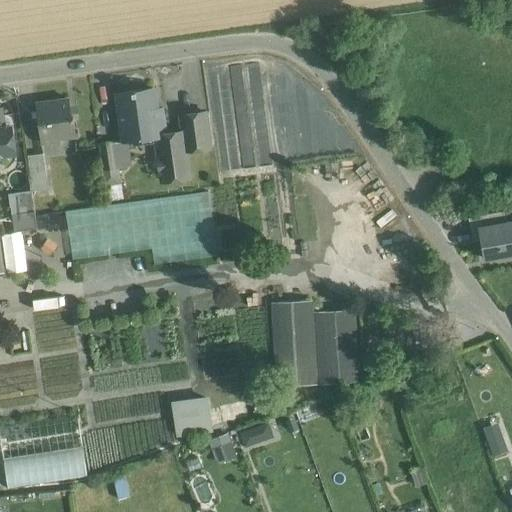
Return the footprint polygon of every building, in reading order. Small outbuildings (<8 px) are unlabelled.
[(126,140),(156,136),(166,135),(166,134),(162,107),(156,108),(153,87),(117,92),(124,140),(124,141),(126,140)] [(69,99),(39,104),(39,102),(37,102),(43,142),(45,142),(45,141),(61,139),(61,140),(62,140),(61,137),(75,135),(77,135),(74,115),(72,116),(69,99)] [(1,108),(0,107),(0,155),(15,154),(11,126),(4,127),(1,108)] [(166,135),(156,136),(161,176),(166,179),(190,176),(186,150),(210,147),(206,111),(180,115),(182,131),(166,134),(166,135)] [(124,140),(115,141),(118,165),(129,164),(126,140),(124,141),(124,140)] [(115,141),(99,143),(102,168),(118,165),(115,141)] [(43,153),(27,156),(32,189),(47,187),(43,153)] [(32,191),(9,195),(11,210),(12,214),(35,211),(32,191)] [(93,205),(67,209),(70,226),(96,222),(93,205)] [(35,211),(12,214),(14,232),(37,228),(35,215),(35,211)] [(511,217),(479,224),(485,259),(511,253),(511,217)] [(315,299),(272,301),(276,386),(361,382),(357,308),(316,310),(315,299)] [(211,395),(171,400),(176,440),(215,435),(211,395)] [(10,433),(20,490),(100,477),(91,420),(10,433)] [(491,453),(509,449),(501,420),(483,425),(491,453)] [(239,432),(245,446),(274,435),(269,421),(239,432)] [(4,434),(0,433),(0,490),(10,489),(4,434)] [(211,447),(216,463),(237,455),(231,440),(211,447)]
